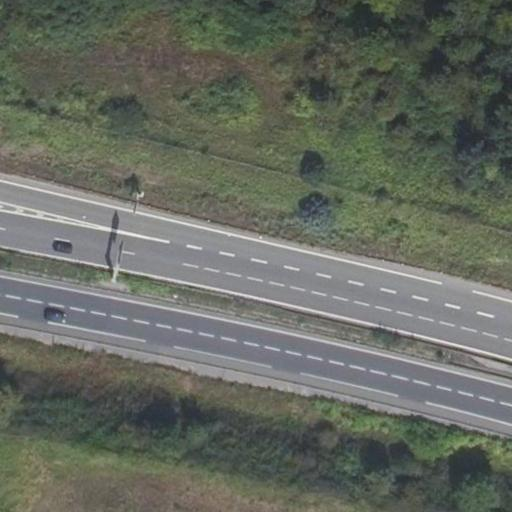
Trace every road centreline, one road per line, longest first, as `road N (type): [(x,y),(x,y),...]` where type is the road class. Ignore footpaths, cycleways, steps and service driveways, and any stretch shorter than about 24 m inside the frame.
road 1 (trunk): [(511,336),(0,228)]
road 2 (trunk): [(0,299),(511,406)]
